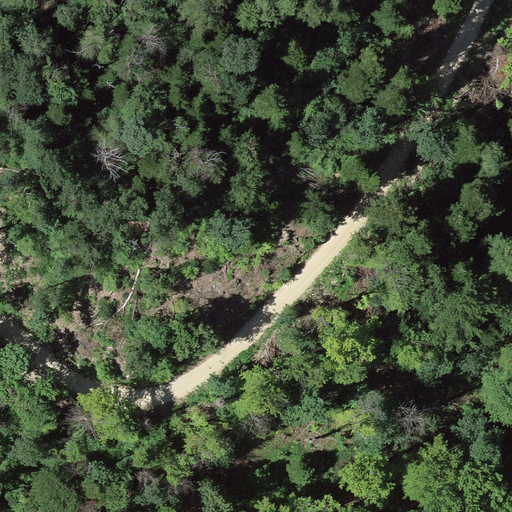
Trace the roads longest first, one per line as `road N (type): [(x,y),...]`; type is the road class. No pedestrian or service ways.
road 1 (track): [(0,328),(67,380),(127,401),(180,395),(283,303),(365,204),(428,115),(491,0)]
road 2 (track): [(0,141),(58,191),(104,194),(120,180),(197,0)]
